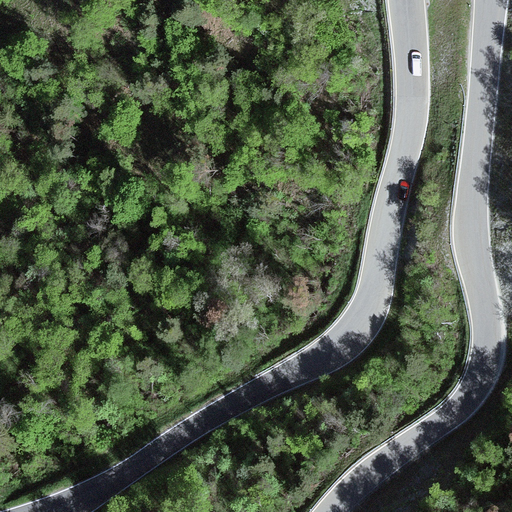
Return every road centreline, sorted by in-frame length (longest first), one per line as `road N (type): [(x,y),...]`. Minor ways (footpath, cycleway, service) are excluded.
road 1 (tertiary): [(406,0),(411,109),(379,266),(353,332),(337,349),(242,398),(74,504),(47,511)]
road 2 (tertiary): [(327,511),(361,473),(465,400),(483,367),(488,332),(469,221),(490,0)]
